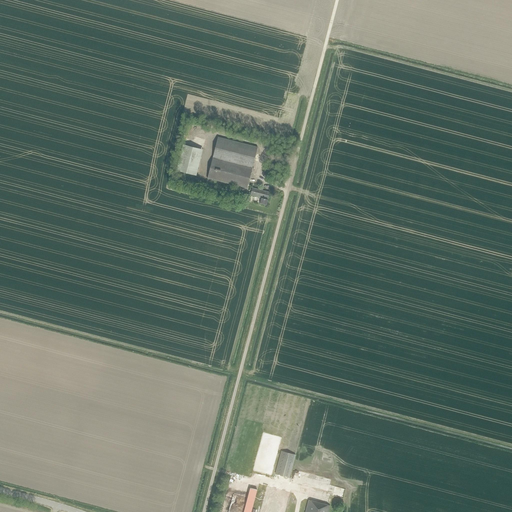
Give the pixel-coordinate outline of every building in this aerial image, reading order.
[(218,137),(213,157),(208,178),(247,188),(258,147),(218,137)] [(180,172),(197,176),(203,151),(187,147),(180,172)] [(266,205),(270,192),(253,188),(252,191),(250,190),(247,194),(246,193),(244,202),(249,203),(251,195),(262,198),(260,204),(266,205)] [(277,464),(271,449),(263,453),(264,455),(260,456),(263,461),(259,463),(262,471),(277,464)] [(290,478),(296,455),(281,452),(275,474),(290,478)] [(252,511),(257,489),(249,487),(243,511),(252,511)] [(266,487),(259,511),(286,511),(291,493),(266,487)] [(328,511),(330,506),(309,500),(305,511),(328,511)]
